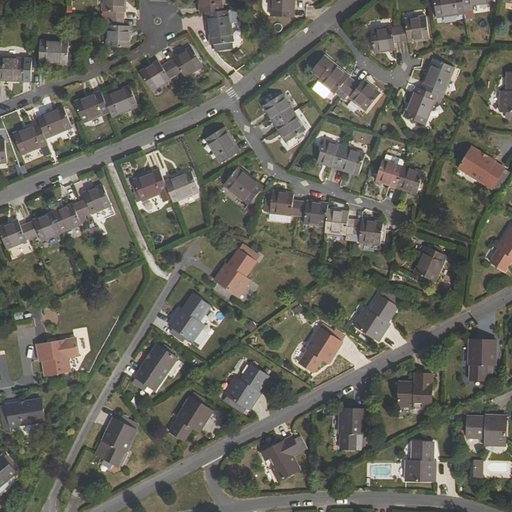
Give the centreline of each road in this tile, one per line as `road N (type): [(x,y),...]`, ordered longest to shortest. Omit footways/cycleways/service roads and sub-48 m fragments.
road 1 (residential): [(208,457),(511,294)]
road 2 (residential): [(48,511),(94,414),(179,271)]
road 3 (residential): [(227,510),(363,498),(486,511)]
road 4 (residential): [(227,99),(0,197)]
road 5 (residential): [(406,225),(387,211),(279,176),(227,99)]
road 6 (residential): [(158,32),(150,48),(0,111)]
road 7 (residential): [(330,19),(227,99)]
